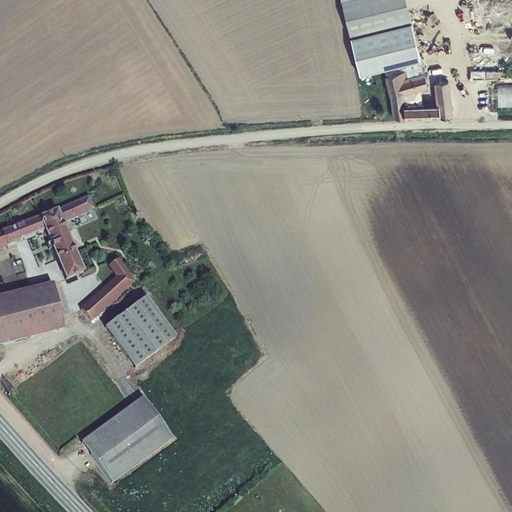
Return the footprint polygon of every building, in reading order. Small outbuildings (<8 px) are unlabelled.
[(405,0),(340,0),(349,36),(409,20),(405,0)] [(373,62),(376,71),(385,68),(386,73),(405,68),(404,63),(421,59),(409,20),(349,36),(360,75),(366,73),(364,64),(373,62)] [(404,63),(405,68),(407,76),(424,72),(421,59),(404,63)] [(364,64),(366,73),(376,71),(373,62),(364,64)] [(405,68),(386,73),(393,100),(394,114),(434,114),(453,114),(446,79),(433,82),(438,102),(402,102),(400,91),(427,83),(424,72),(407,76),(405,68)] [(511,83),(480,85),(480,111),(511,109),(511,83)] [(47,213),(21,224),(27,237),(44,230),(66,278),(84,271),(64,223),(93,208),(86,195),(47,213)] [(0,232),(0,246),(7,244),(8,245),(27,237),(21,224),(0,232)] [(95,320),(132,281),(119,259),(109,264),(118,279),(87,311),(95,320)] [(20,305),(0,310),(0,343),(29,338),(27,327),(64,319),(55,283),(17,292),(20,305)] [(0,310),(20,305),(17,292),(0,296),(0,310)] [(146,299),(126,315),(154,355),(177,339),(146,299)] [(154,355),(126,315),(107,329),(136,368),(154,355)] [(27,327),(29,338),(66,329),(64,319),(27,327)] [(145,399),(83,442),(112,483),(174,440),(145,399)]
